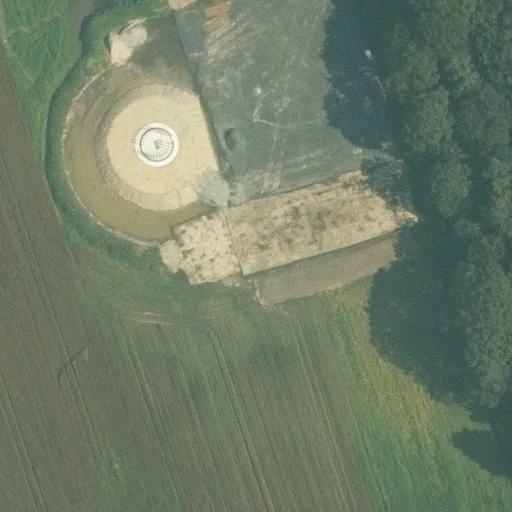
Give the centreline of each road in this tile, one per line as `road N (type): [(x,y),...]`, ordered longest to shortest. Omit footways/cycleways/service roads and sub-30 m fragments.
road 1 (track): [(428,0),(511,263)]
road 2 (track): [(438,30),(209,106)]
